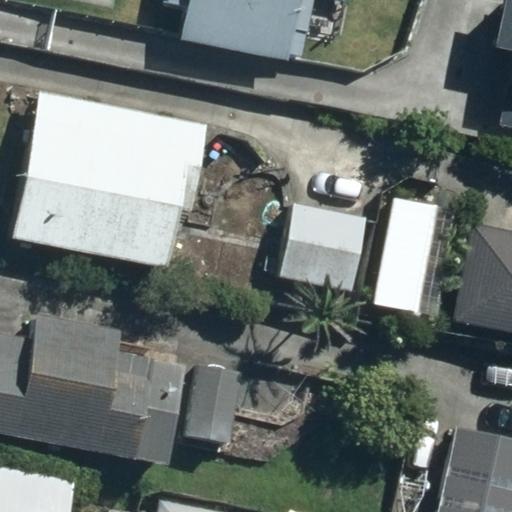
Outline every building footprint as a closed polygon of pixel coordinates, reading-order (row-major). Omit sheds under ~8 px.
[(165,0),(161,22),(175,25),(168,62),(282,82),(296,0),(165,0)] [(511,0),(490,0),(468,120),(511,127),(511,0)] [(189,134),(20,101),(0,203),(0,254),(159,286),(189,134)] [(420,212),(379,204),(355,317),(396,325),(420,212)] [(352,225),(275,207),(256,290),(333,308),(352,225)] [(511,348),(511,245),(455,233),(433,331),(511,348)] [(232,372),(98,362),(102,347),(16,325),(9,352),(0,349),(0,453),(141,489),(152,446),(213,459),(232,372)] [(511,511),(511,445),(444,434),(430,511),(511,511)] [(0,479),(0,511),(52,511),(57,495),(0,479)]
